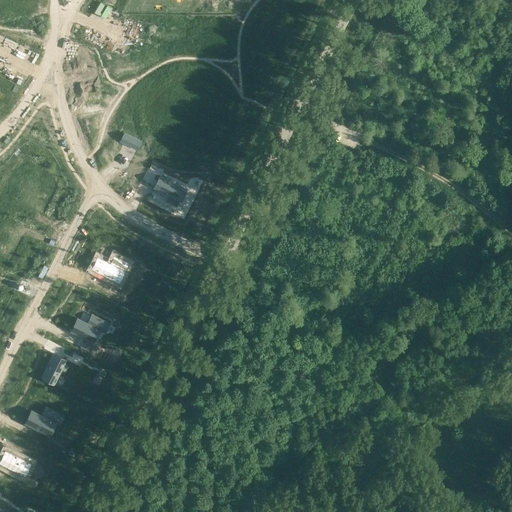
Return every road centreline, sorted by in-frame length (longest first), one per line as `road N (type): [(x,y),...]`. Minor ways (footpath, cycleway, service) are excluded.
road 1 (unclassified): [(221,262),(353,0)]
road 2 (unclassified): [(95,511),(221,262)]
road 3 (track): [(301,105),(452,185),(511,231)]
road 4 (residential): [(0,371),(99,185)]
road 5 (residential): [(58,43),(65,118),(99,185)]
road 6 (residential): [(99,185),(141,223),(221,262)]
